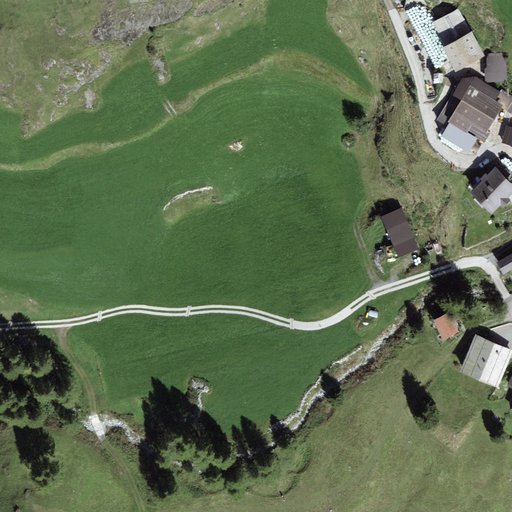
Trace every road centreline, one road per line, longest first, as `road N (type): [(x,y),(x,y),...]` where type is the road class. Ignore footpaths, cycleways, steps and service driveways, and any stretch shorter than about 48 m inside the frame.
road 1 (track): [(0,326),(77,323),(125,309),(224,309),(307,328),(380,291),(484,263)]
road 2 (track): [(493,153),(453,158),(431,135),(386,0)]
